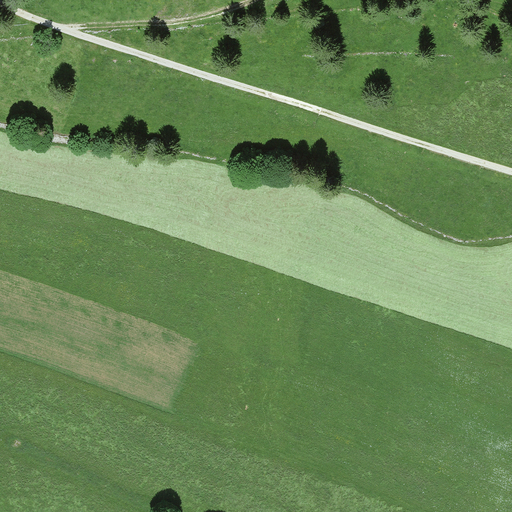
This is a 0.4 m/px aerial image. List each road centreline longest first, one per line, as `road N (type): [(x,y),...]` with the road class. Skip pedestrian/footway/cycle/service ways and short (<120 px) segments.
road 1 (track): [(511,171),(0,3)]
road 2 (track): [(60,29),(200,19),(248,0)]
